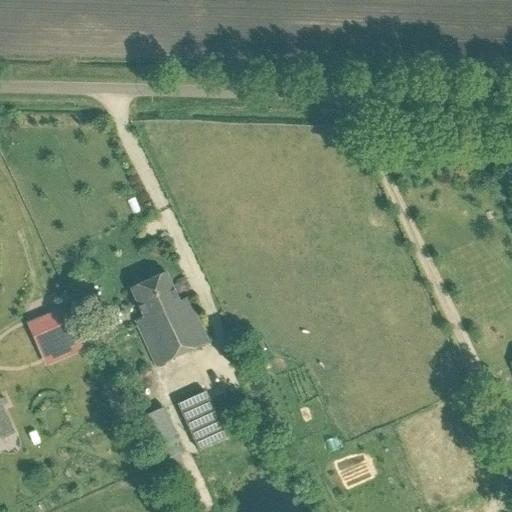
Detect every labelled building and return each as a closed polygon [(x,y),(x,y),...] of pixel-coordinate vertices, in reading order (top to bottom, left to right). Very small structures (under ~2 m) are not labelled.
[(176,299),(163,270),(126,288),(138,315),(130,318),(152,365),(205,340),(184,295),(176,299)] [(22,324),(35,354),(73,338),(60,307),(22,324)] [(103,381),(95,365),(73,376),(81,392),(103,381)] [(205,392),(177,406),(198,451),(226,438),(205,392)] [(0,439),(10,435),(0,412),(0,439)]
